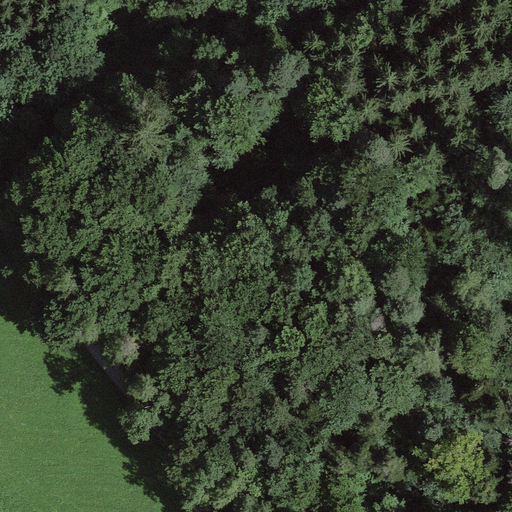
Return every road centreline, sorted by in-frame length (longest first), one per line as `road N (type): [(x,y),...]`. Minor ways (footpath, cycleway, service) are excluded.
road 1 (track): [(18,210),(95,327),(245,511)]
road 2 (track): [(239,0),(139,64),(34,163),(18,210)]
